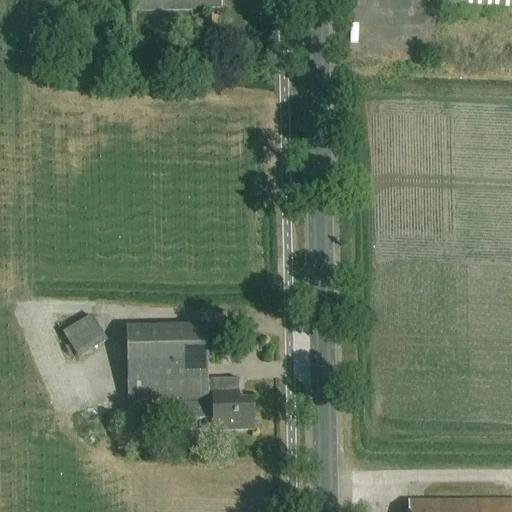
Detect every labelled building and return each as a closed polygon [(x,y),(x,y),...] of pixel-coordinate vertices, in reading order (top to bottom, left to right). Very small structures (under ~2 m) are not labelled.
[(131,0),(132,11),(222,10),(222,0),(131,0)] [(511,0),(437,0),(437,5),(511,8),(511,0)] [(205,17),(204,32),(217,32),(217,17),(205,17)] [(93,313),(62,330),(77,356),(107,338),(93,313)] [(128,402),(181,401),(182,421),(211,421),(211,433),(254,432),(253,403),(238,403),(237,382),(207,383),(206,328),(126,330),(128,402)] [(148,411),(117,412),(118,451),(149,450),(148,411)] [(511,511),(511,502),(409,503),(408,511),(511,511)]
